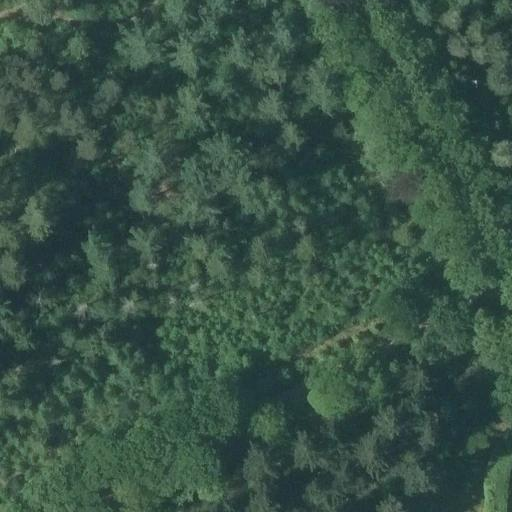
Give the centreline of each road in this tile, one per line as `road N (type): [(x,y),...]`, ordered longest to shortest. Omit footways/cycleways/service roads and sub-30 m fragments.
road 1 (track): [(511,271),(73,511)]
road 2 (track): [(351,0),(511,310)]
road 3 (track): [(132,26),(0,18)]
